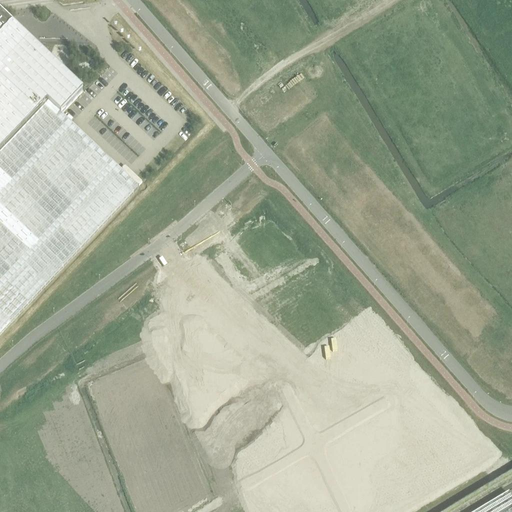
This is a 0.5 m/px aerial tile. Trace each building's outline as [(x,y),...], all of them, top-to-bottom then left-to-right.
[(0,333),(137,189),(131,183),(60,116),(82,92),(55,67),(29,42),(19,33),(11,26),(1,16),(0,14),(0,333)] [(376,317),(370,322),(377,331),(383,326),(376,317)] [(324,401),(285,441),(301,456),(341,416),(338,414),(381,370),(365,354),(322,399),(324,401)] [(390,385),(374,399),(406,436),(408,434),(434,465),(451,450),(424,419),(421,421),(390,385)] [(351,438),(345,444),(361,460),(366,455),(367,456),(373,450),(357,434),(352,439),(351,438)] [(276,446),(261,462),(312,511),(328,511),(336,504),(276,446)] [(410,455),(361,505),(368,511),(384,511),(425,470),(410,455)] [(511,500),(508,494),(478,511),(511,511),(511,508),(511,507),(511,500)]
